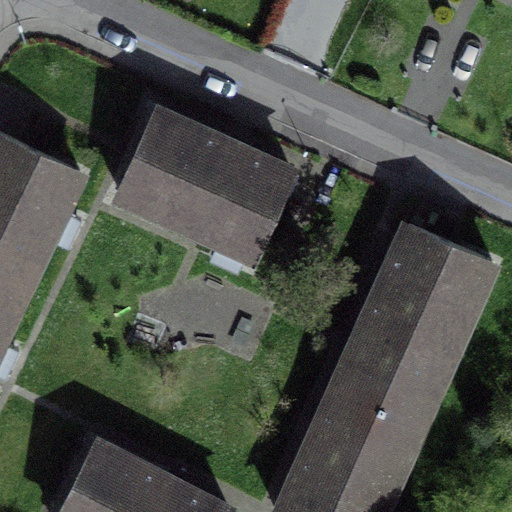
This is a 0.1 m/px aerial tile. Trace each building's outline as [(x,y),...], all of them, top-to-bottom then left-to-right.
[(511,0),(495,0),(511,8),(511,0)] [(300,172),(158,104),(114,202),(253,269),(300,172)] [(0,368),(90,176),(0,133),(0,368)] [(314,437),(280,511),(378,511),(492,262),(410,225),(382,287),(314,437)] [(230,511),(104,446),(69,511),(230,511)]
